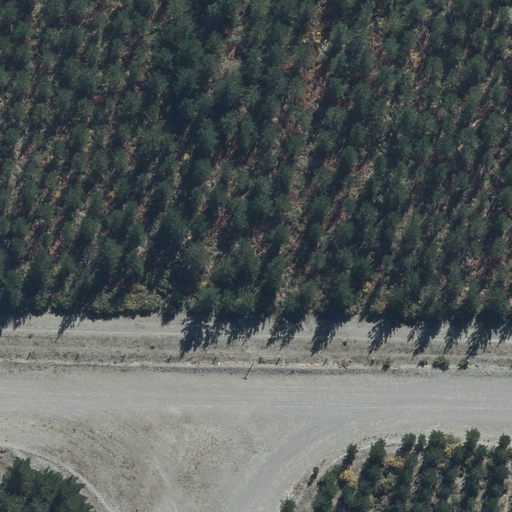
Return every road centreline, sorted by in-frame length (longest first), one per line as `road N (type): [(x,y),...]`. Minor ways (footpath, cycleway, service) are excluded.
road 1 (track): [(0,327),(511,338)]
road 2 (unclassified): [(0,414),(511,422)]
